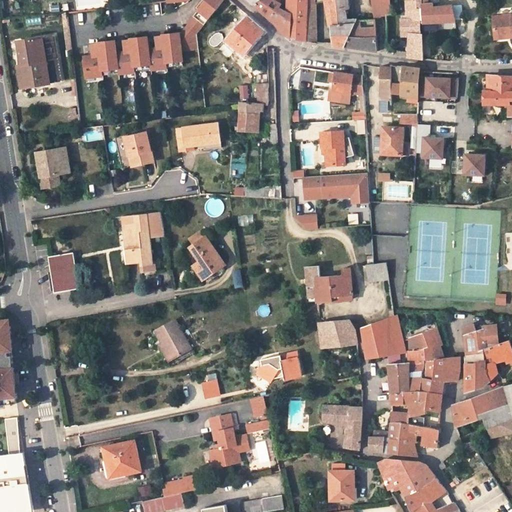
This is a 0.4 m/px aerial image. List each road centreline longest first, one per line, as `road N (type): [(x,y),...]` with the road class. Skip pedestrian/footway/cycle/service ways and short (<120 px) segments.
road 1 (tertiary): [(511,67),(441,66),(284,44),(239,0)]
road 2 (tertiary): [(62,511),(34,336),(21,303)]
road 3 (unclassified): [(21,264),(0,128)]
